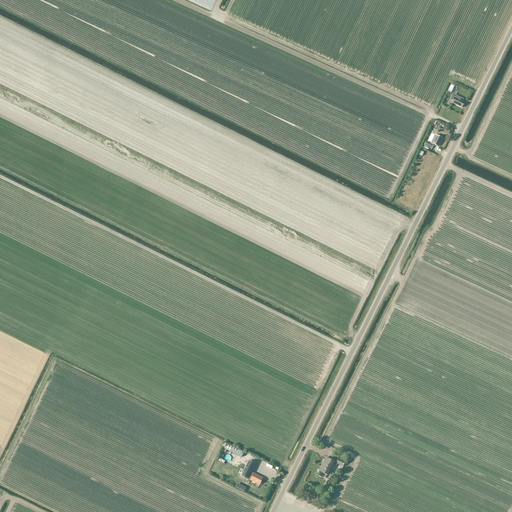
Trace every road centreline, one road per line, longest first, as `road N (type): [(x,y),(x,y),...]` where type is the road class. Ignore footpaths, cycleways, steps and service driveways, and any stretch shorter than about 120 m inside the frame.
road 1 (unclassified): [(273,511),(511,28)]
road 2 (track): [(176,0),(462,129)]
